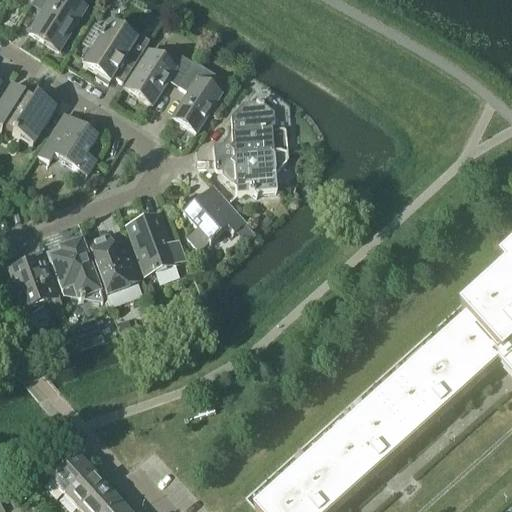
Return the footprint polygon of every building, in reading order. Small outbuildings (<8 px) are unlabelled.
[(41,15),(33,28),(28,35),(58,54),(85,11),(68,0),(35,0),(30,8),(41,15)] [(94,81),(99,85),(100,83),(107,87),(112,80),(122,86),(149,44),(138,37),(134,43),(108,27),(102,37),(101,36),(99,40),(100,40),(92,53),(87,50),(80,62),(84,65),(82,68),(96,77),(94,81)] [(167,83),(177,90),(192,66),(174,55),(167,66),(148,54),(124,91),(151,108),(167,83)] [(192,66),(177,90),(187,96),(171,121),(195,136),(220,97),(208,89),(215,78),(193,64),(192,66)] [(0,104),(0,132),(0,133),(2,130),(32,149),(55,111),(35,99),(33,102),(11,88),(0,104)] [(213,149),(214,161),(286,155),(284,134),(282,132),(274,133),(273,117),(259,106),(241,107),(230,121),(231,136),(230,136),(231,146),(214,147),(213,149)] [(37,159),(48,166),(53,158),(86,179),(96,163),(86,157),(97,138),(74,124),(65,138),(54,131),(37,159)] [(286,155),(214,161),(215,173),(217,174),(225,174),(225,177),(231,182),(234,182),(235,199),(252,198),(255,200),(258,197),(275,196),(274,178),(287,163),(286,155)] [(186,241),(199,255),(207,247),(208,248),(211,246),(210,245),(225,231),(232,238),(245,226),(239,220),(231,210),(223,202),(214,210),(203,197),(182,216),(196,232),(186,241)] [(236,206),(231,210),(239,220),(244,215),(236,206)] [(126,231),(144,280),(175,268),(174,268),(185,263),(178,244),(167,248),(157,219),(126,231)] [(86,247),(105,300),(109,312),(141,300),(137,288),(136,286),(137,285),(123,246),(112,250),(108,239),(86,247)] [(83,301),(101,304),(101,306),(102,306),(80,245),(47,257),(63,299),(64,299),(64,297),(78,300),(80,304),(83,303),(83,301)] [(20,270),(8,274),(22,314),(27,312),(31,317),(44,308),(43,306),(52,303),(53,308),(57,310),(61,308),(41,254),(28,259),(19,268),(20,270)] [(505,271),(454,316),(501,368),(511,379),(511,259),(502,268),(505,271)] [(445,324),(372,389),(419,441),(439,423),(440,424),(454,412),(453,411),(476,390),(492,375),(501,368),(454,316),(445,324)] [(124,323),(117,326),(120,337),(131,333),(129,326),(124,323)] [(100,329),(105,341),(118,337),(113,324),(100,329)] [(101,344),(97,332),(74,341),(78,353),(101,344)] [(358,402),(311,444),(322,457),(357,496),(377,478),(378,479),(392,467),(391,466),(415,445),(419,441),(372,389),(358,402)] [(311,444),(246,503),(247,504),(254,511),(339,511),(357,496),(322,457),(311,444)] [(50,482),(64,497),(91,473),(77,458),(50,482)] [(64,497),(77,511),(78,511),(104,489),(91,473),(64,497)] [(78,511),(108,511),(118,504),(104,489),(78,511)]
